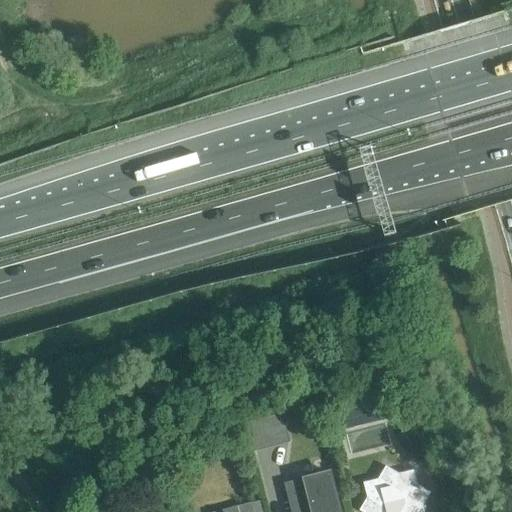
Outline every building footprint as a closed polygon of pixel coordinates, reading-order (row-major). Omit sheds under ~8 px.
[(366,423),(386,418),(382,402),(362,408),(366,423)] [(253,450),(287,441),(281,417),(246,426),(253,450)] [(237,459),(247,447),(235,437),(225,449),(237,459)] [(378,479),(363,483),(367,497),(359,511),(361,511),(424,511),(423,505),(430,492),(417,484),(413,470),(399,473),(386,466),(378,479)] [(338,511),(329,474),(288,485),(294,511),(338,511)] [(216,511),(253,511),(251,503),(216,511)]
